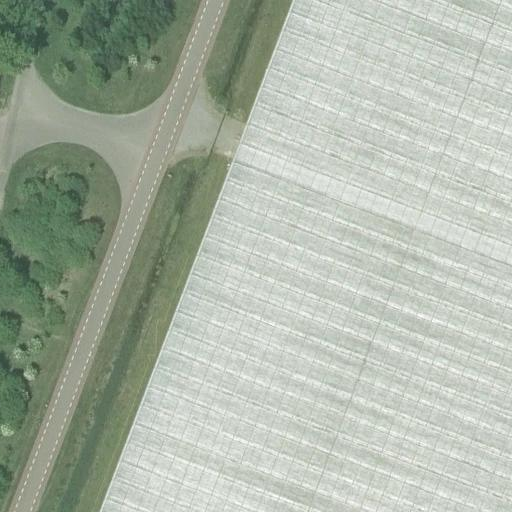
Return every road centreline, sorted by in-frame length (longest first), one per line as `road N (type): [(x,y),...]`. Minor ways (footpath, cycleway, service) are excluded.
road 1 (unclassified): [(23,511),(216,0)]
road 2 (unknown): [(7,115),(160,148)]
